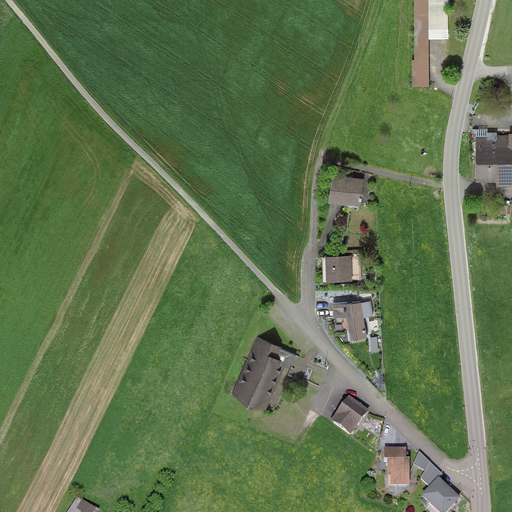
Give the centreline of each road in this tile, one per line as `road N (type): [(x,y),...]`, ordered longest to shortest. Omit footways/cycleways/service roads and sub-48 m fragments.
road 1 (tertiary): [(485,0),(455,118),(451,172),(479,471)]
road 2 (track): [(8,0),(103,115),(306,325)]
road 3 (residential): [(479,471),(442,463),(306,325),(311,245)]
